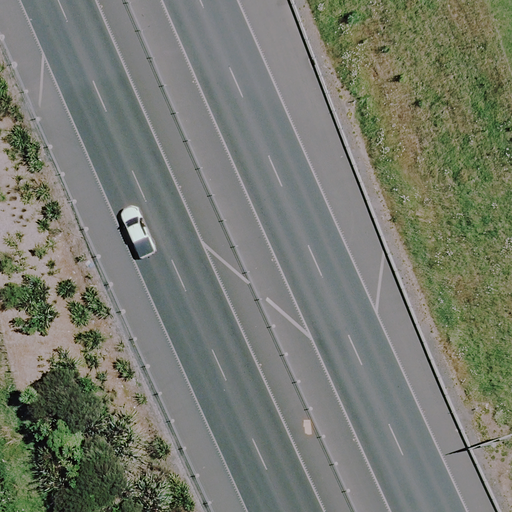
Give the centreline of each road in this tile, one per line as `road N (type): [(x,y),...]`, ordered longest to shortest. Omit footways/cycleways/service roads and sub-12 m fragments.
road 1 (motorway): [(204,0),(425,511)]
road 2 (motorway): [(286,511),(82,0)]
